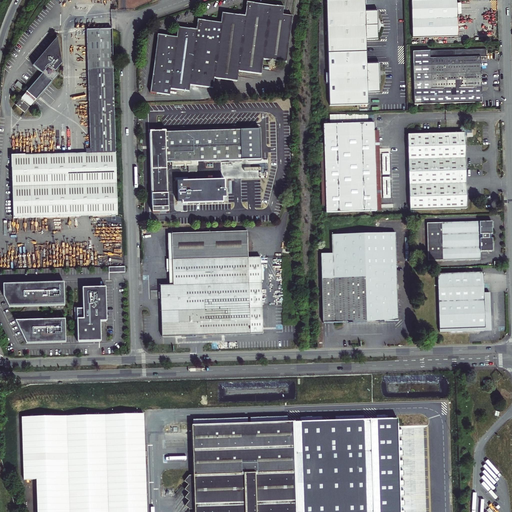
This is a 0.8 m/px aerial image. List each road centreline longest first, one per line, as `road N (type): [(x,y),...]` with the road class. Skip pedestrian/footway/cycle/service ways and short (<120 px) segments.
road 1 (tertiary): [(0,373),(511,362)]
road 2 (residential): [(135,359),(128,37),(141,16),(186,0)]
road 3 (tertiary): [(511,349),(135,359)]
road 4 (residential): [(504,0),(511,227)]
road 5 (unknown): [(339,354),(345,337),(393,336),(405,328),(405,232),(377,225)]
road 6 (unknown): [(508,115),(402,119),(401,204)]
road 7 (unknown): [(499,257),(425,260),(426,220),(497,221)]
road 8 (unknown): [(196,341),(267,332),(265,229)]
road 9 (unknown): [(160,420),(144,402),(24,407)]
road 10 (tertiary): [(135,359),(0,359)]
